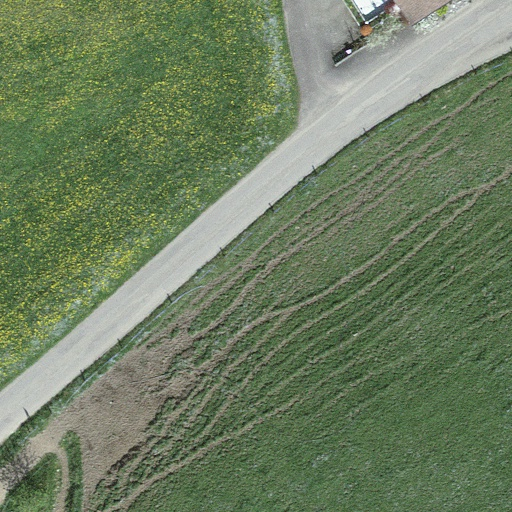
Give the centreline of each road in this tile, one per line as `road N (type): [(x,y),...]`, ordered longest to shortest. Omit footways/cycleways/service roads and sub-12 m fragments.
road 1 (unclassified): [(511,4),(359,110),(0,413)]
road 2 (track): [(401,79),(511,32)]
